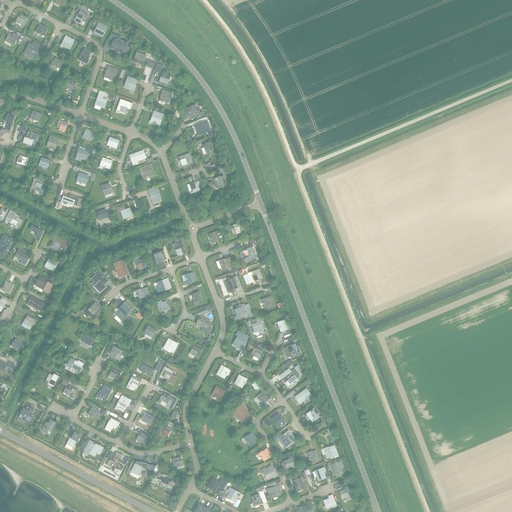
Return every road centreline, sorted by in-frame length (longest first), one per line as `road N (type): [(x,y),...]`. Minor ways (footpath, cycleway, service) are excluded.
road 1 (unclassified): [(428,511),(296,169)]
road 2 (tertiary): [(378,511),(260,203)]
road 3 (tertiary): [(260,203),(209,92),(170,44),(112,0)]
road 4 (unclassified): [(296,169),(511,81)]
road 5 (unclassified): [(296,169),(262,86),(204,0)]
road 6 (unclassified): [(152,511),(0,430)]
